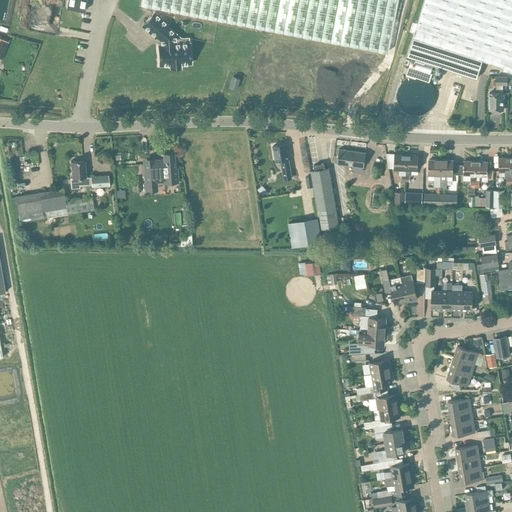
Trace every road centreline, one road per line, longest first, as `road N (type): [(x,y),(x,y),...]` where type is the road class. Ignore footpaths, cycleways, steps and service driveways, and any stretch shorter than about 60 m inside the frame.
road 1 (tertiary): [(511,139),(222,123)]
road 2 (residential): [(263,392),(222,123)]
road 3 (residential): [(438,511),(416,341),(511,322)]
road 4 (tertiary): [(222,123),(0,124)]
road 5 (residential): [(163,409),(139,275)]
road 6 (residential): [(280,511),(263,392)]
